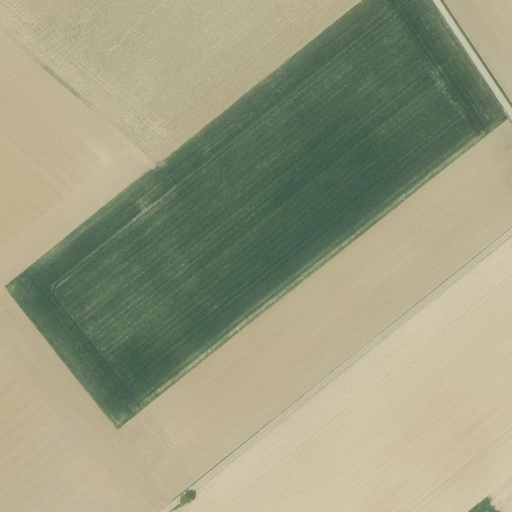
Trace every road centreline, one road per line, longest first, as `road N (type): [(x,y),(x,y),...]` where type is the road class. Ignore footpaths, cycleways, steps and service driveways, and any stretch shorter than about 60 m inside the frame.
road 1 (unclassified): [(164,511),(511,231)]
road 2 (unclassified): [(511,114),(437,0)]
